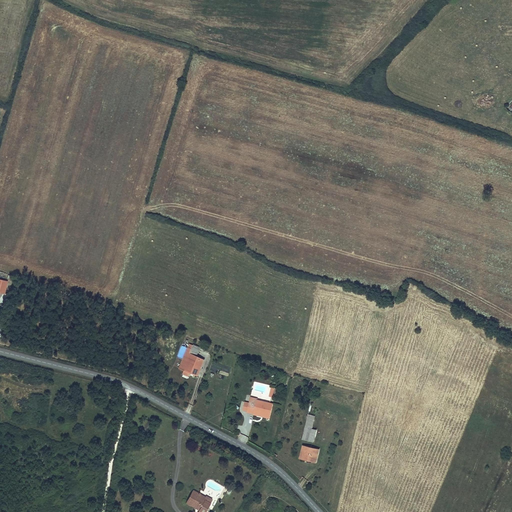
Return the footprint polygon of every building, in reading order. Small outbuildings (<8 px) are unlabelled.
[(190,356),(185,354),(178,368),(185,371),(191,357),(190,356)] [(191,357),(185,371),(184,375),(188,376),(189,373),(197,376),(203,361),(191,357)] [(243,411),(254,413),(254,412),(270,415),(272,404),(256,400),(256,398),(250,397),(248,403),(245,402),(243,411)] [(308,416),(303,440),(314,442),(317,431),(311,430),(314,417),(308,416)] [(303,446),(300,458),(316,461),(319,450),(303,446)] [(206,495),(195,489),(187,503),(203,511),(206,511),(212,502),(204,498),(206,495)]
